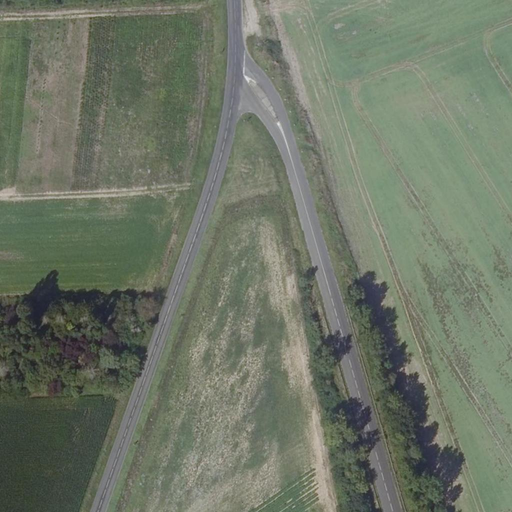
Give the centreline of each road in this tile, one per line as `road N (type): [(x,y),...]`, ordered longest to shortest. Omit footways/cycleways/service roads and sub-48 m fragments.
road 1 (tertiary): [(233,91),(212,184),(97,511)]
road 2 (tertiary): [(394,511),(289,149)]
